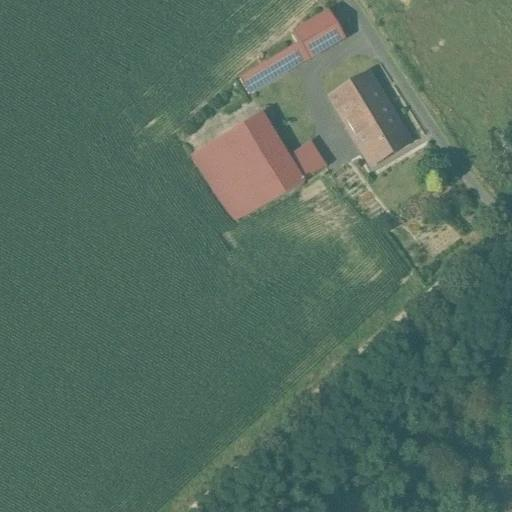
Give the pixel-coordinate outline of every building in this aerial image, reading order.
[(331,6),(294,28),(300,39),(310,56),(347,34),(331,6)] [(300,39),(242,72),(253,90),(310,56),(300,39)] [(371,72),(334,94),(356,132),(393,110),(371,72)] [(356,132),(355,132),(373,162),(411,139),(393,110),(356,132)] [(262,111),(220,136),(262,205),(304,180),(302,177),(289,154),(262,111)] [(262,205),(220,136),(193,153),(235,221),(262,205)] [(312,140),(289,154),(302,177),(325,163),(312,140)]
